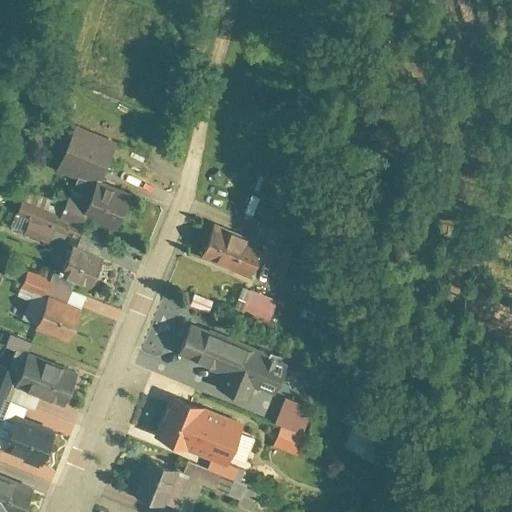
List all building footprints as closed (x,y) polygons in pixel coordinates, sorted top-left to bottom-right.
[(108,151),(62,134),(50,166),(96,183),(108,151)] [(80,188),(68,212),(107,231),(119,207),(80,188)] [(19,200),(11,220),(62,240),(70,219),(19,200)] [(201,224),(188,258),(239,277),(252,243),(201,224)] [(59,246),(48,276),(88,292),(99,262),(59,246)] [(40,282),(16,272),(10,288),(33,297),(40,282)] [(236,287),(226,309),(264,327),(274,305),(236,287)] [(33,299),(23,326),(64,341),(74,313),(33,299)] [(161,358),(203,376),(196,392),(228,405),(235,388),(254,396),(268,362),(175,324),(161,358)] [(0,405),(6,391),(51,410),(67,371),(13,349),(4,370),(0,368),(0,405)] [(156,394),(138,437),(167,448),(185,405),(156,394)] [(279,401),(263,425),(287,441),(303,416),(279,401)] [(3,417),(0,423),(0,455),(35,471),(50,437),(3,417)] [(346,446),(382,459),(392,431),(356,419),(346,446)] [(216,435),(193,426),(173,475),(216,493),(229,460),(209,452),(216,435)] [(132,446),(112,496),(143,509),(164,458),(132,446)] [(13,511),(22,486),(0,478),(0,511),(2,511),(13,511)]
